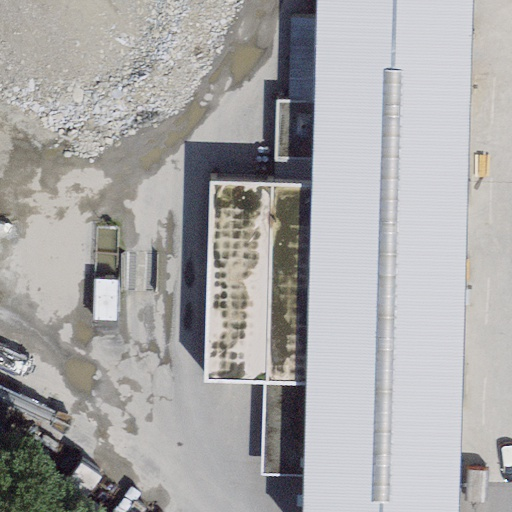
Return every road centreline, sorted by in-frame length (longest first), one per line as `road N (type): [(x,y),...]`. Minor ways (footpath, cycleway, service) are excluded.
road 1 (unknown): [(225,511),(112,372),(97,244),(132,116),(197,0)]
road 2 (unknown): [(494,511),(511,135)]
